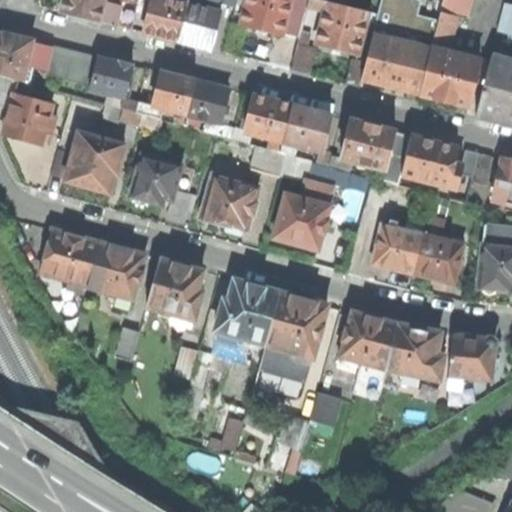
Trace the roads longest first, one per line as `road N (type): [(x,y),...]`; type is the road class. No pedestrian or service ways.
road 1 (residential): [(511,324),(401,307),(20,201),(0,182)]
road 2 (residential): [(511,144),(0,15)]
road 3 (trunk): [(122,511),(0,443)]
